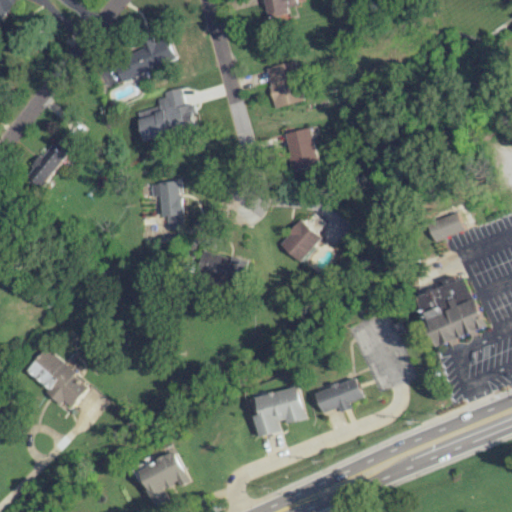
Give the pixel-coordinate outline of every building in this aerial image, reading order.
[(0,0),(0,20),(17,0),(0,0)] [(262,0),(266,15),(297,8),(294,0),(262,0)] [(120,83),(177,57),(167,37),(154,43),(154,42),(110,63),(120,83)] [(275,108),(304,100),(293,60),(264,68),(275,108)] [(143,142),(197,127),(191,104),(183,106),(179,88),(154,95),(159,112),(137,118),(143,142)] [(286,132),(292,170),(317,166),(311,128),(286,132)] [(74,143),(59,132),(26,178),(41,189),(74,143)] [(161,215),(181,214),(180,181),(151,182),(152,196),(160,196),(161,215)] [(434,221),(439,239),(468,232),(463,213),(434,221)] [(165,228),(183,227),(182,215),(165,216),(165,228)] [(0,257),(20,233),(0,216),(0,257)] [(323,237),(301,219),(280,244),(301,262),(323,237)] [(204,249),(197,272),(242,284),(249,262),(204,249)] [(488,327),(467,277),(459,280),(457,275),(445,281),(447,286),(418,298),(439,347),(488,327)] [(76,372),(44,347),(24,374),(62,402),(64,400),(73,407),(88,386),(74,375),(76,372)] [(317,391),(324,412),(340,407),(341,412),(352,408),(350,402),(364,397),(358,378),(317,391)] [(259,396),(264,414),(257,416),(261,436),(283,431),(282,424),(308,418),(300,386),(259,396)] [(192,481),(177,451),(140,470),(157,505),(171,498),(166,489),(181,482),(183,486),(192,481)]
